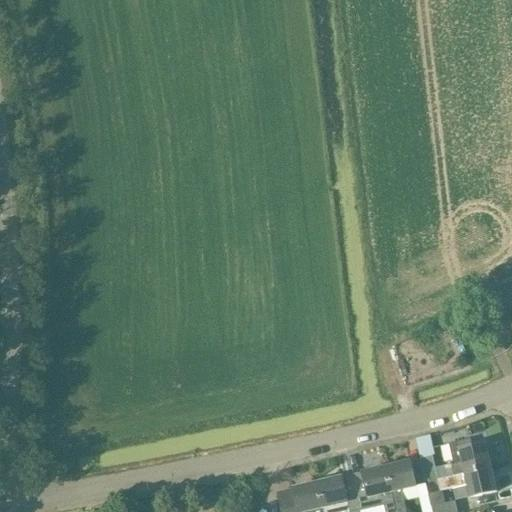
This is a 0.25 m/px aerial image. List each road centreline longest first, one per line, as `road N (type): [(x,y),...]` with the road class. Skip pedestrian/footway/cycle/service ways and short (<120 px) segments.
road 1 (residential): [(4,506),(336,443),(442,417),(511,388)]
road 2 (unclassified): [(4,506),(9,313),(0,152)]
